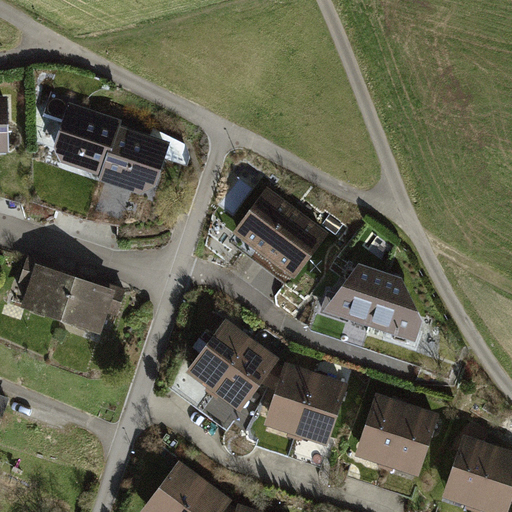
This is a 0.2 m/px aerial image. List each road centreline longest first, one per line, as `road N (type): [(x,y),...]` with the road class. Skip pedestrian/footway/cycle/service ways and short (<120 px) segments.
road 1 (residential): [(102,511),(220,129)]
road 2 (residential): [(405,218),(321,0)]
road 3 (residential): [(405,218),(220,129)]
road 4 (residential): [(511,393),(478,352),(405,218)]
road 5 (residential): [(220,129),(59,40)]
